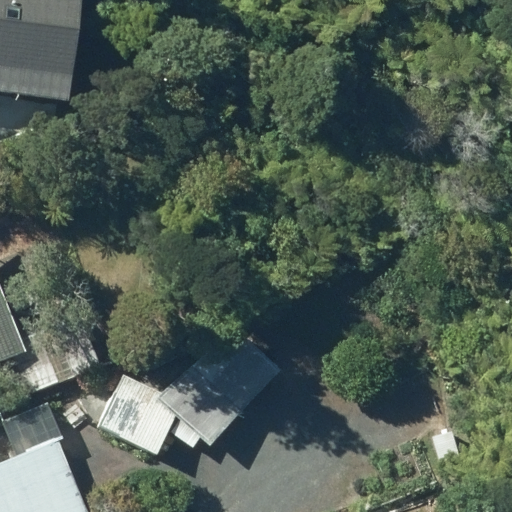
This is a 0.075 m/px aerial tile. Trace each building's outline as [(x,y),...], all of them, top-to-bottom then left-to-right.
[(65,0),(0,0),(0,98),(51,105),(65,0)] [(130,47),(144,82),(194,62),(180,28),(130,47)] [(0,357),(11,353),(0,326),(0,357)] [(87,429),(146,458),(165,419),(198,450),(272,371),(240,341),(229,352),(213,337),(155,399),(114,377),(87,429)] [(0,457),(0,511),(75,511),(46,438),(0,457)]
